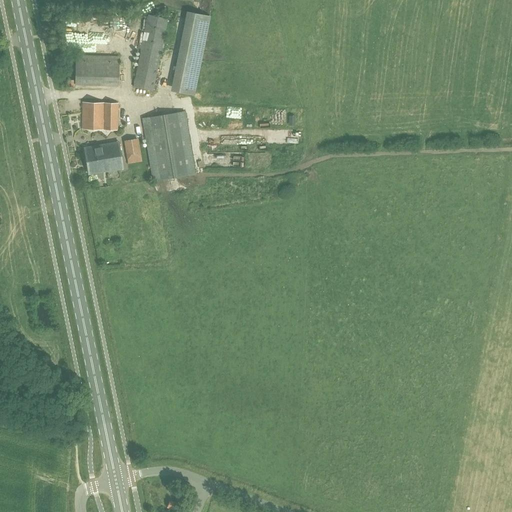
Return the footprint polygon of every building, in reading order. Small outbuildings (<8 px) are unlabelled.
[(179,92),(193,95),(209,16),(195,13),(179,92)] [(154,91),(169,19),(148,15),(133,87),(154,91)] [(118,85),(119,56),(76,55),(75,84),(118,85)] [(118,130),(118,103),(83,102),(83,129),(118,130)] [(227,116),(247,116),(247,108),(228,108),(227,116)] [(153,181),(196,174),(186,111),(142,118),(153,181)] [(232,132),(243,127),(240,122),(229,127),(232,132)] [(138,138),(124,140),(127,160),(142,158),(138,138)] [(88,174),(123,168),(119,142),(84,148),(88,174)] [(231,154),(209,154),(209,168),(222,168),(222,160),(231,160),(231,154)] [(174,510),(177,503),(170,500),(167,508),(174,510)]
